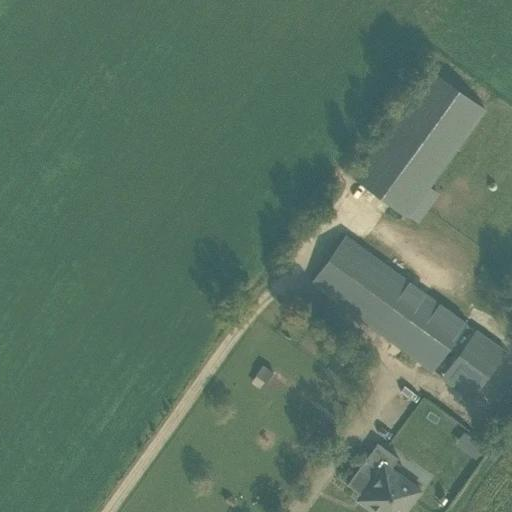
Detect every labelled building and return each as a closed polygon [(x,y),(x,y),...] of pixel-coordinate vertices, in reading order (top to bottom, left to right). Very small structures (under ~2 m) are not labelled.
[(429,69),(351,177),(407,217),(485,110),(429,69)] [(311,282),(432,370),(467,323),(345,235),(311,282)] [(477,328),(457,355),(487,377),(506,350),(477,328)] [(340,350),(335,358),(347,367),(352,359),(340,350)] [(463,432),(454,444),(466,453),(474,459),(483,448),(475,442),(463,432)] [(377,442),(346,483),(367,498),(363,503),(375,511),(394,511),(395,510),(397,511),(404,511),(421,490),(404,477),(402,480),(388,470),(398,457),(377,442)]
